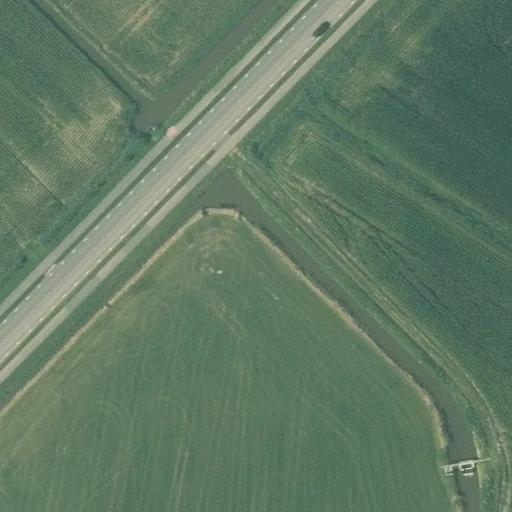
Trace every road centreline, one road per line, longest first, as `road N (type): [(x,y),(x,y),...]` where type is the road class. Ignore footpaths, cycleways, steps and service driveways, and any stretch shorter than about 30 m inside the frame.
road 1 (track): [(211,133),(474,402),(491,440),(495,511)]
road 2 (tertiary): [(342,0),(0,347)]
